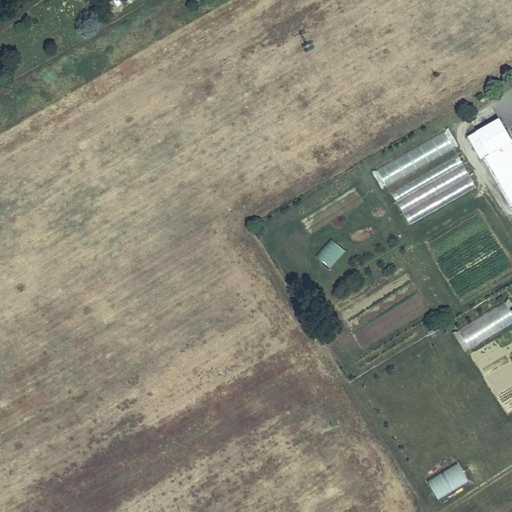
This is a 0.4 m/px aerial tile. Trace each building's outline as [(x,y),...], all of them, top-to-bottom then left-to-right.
[(511,155),(505,143),(509,140),(498,121),(478,133),(491,156),(487,158),(503,185),(507,183),(511,191),(511,155)] [(445,131),(370,169),(379,187),(454,150),(445,131)] [(487,158),(491,156),(478,133),(469,138),(482,161),(487,158)] [(408,224),(476,189),(458,155),(390,189),(408,224)] [(511,200),(511,191),(507,183),(503,185),(511,200)] [(330,238),(314,254),(329,268),(344,251),(330,238)] [(511,312),(505,301),(457,329),(468,348),(511,322),(511,312)] [(435,498),(468,483),(459,463),(426,478),(435,498)]
